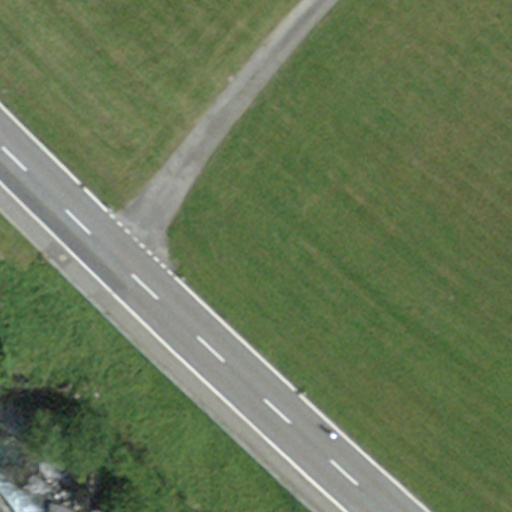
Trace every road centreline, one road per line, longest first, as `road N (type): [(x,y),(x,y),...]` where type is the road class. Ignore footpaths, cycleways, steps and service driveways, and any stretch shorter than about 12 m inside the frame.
road 1 (secondary): [(386,511),(112,256)]
road 2 (unclassified): [(112,256),(336,0)]
road 3 (secondary): [(112,256),(0,145)]
